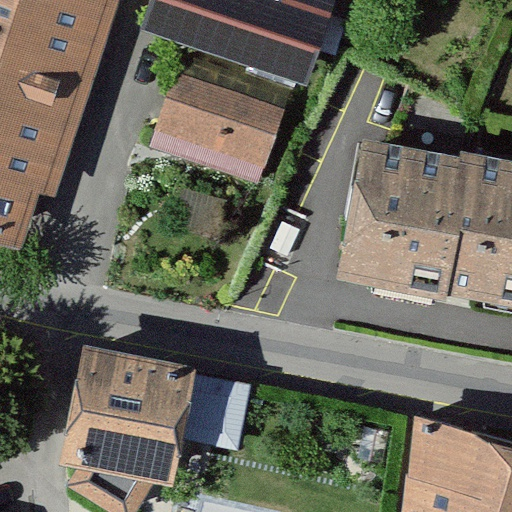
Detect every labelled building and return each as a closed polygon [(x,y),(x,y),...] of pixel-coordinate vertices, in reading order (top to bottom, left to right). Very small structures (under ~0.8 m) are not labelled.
[(111,0),(0,0),(0,231),(17,237),(38,176),(52,181),(111,0)] [(336,0),(147,0),(140,19),(306,82),(336,0)] [(160,150),(275,164),(285,83),(170,69),(160,150)] [(511,156),(366,131),(341,270),(511,300),(511,156)] [(190,353),(73,339),(60,443),(177,457),(190,353)] [(511,511),(511,430),(407,407),(401,511),(511,511)]
